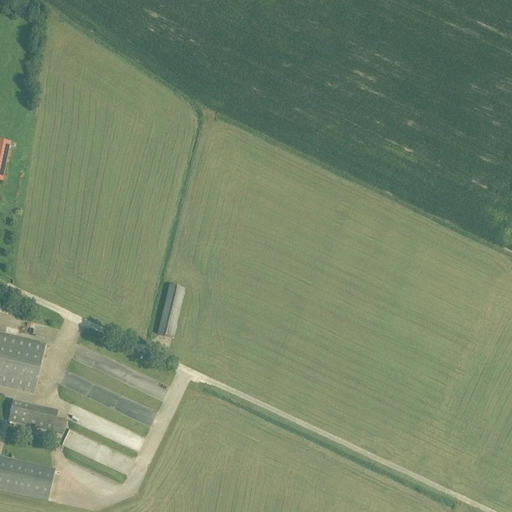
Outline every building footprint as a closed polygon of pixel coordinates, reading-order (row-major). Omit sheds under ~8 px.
[(0,180),(3,182),(9,152),(0,149),(0,180)] [(158,336),(173,340),(185,290),(169,286),(158,336)] [(0,387),(34,396),(46,344),(0,333),(0,387)] [(58,412),(13,402),(8,422),(64,435),(67,421),(56,419),(58,412)] [(0,458),(0,491),(48,503),(55,470),(0,458)]
